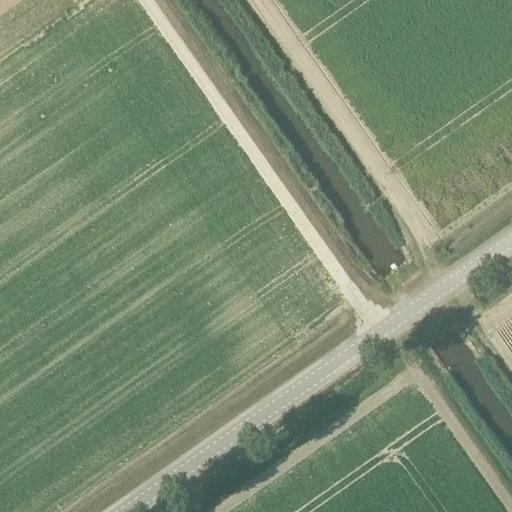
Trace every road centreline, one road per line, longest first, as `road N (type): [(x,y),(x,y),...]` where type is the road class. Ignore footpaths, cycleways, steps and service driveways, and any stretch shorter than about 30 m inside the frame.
road 1 (unclassified): [(127,511),(511,240)]
road 2 (unknown): [(374,338),(146,0)]
